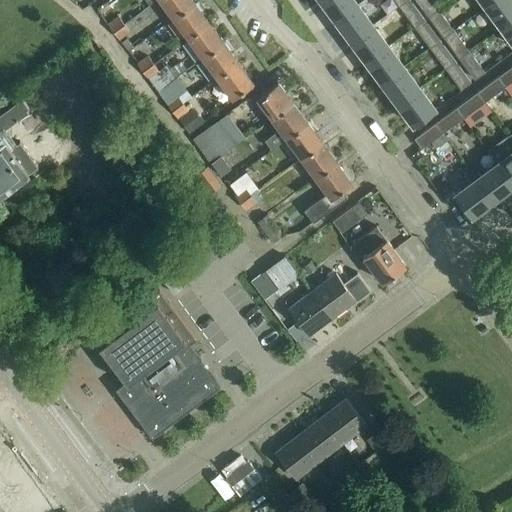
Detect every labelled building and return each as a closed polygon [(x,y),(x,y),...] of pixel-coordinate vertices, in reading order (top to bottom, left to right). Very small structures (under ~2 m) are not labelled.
[(192,0),(160,0),(168,9),(173,16),(194,1),(192,0)] [(321,0),(335,19),(357,2),(355,0),(321,0)] [(387,20),(397,12),(388,0),(384,0),(376,6),(387,20)] [(414,26),(424,18),(410,0),(404,0),(398,5),(414,26)] [(415,0),(427,16),(437,8),(431,0),(415,0)] [(501,26),(511,18),(511,0),(492,0),(486,5),(501,26)] [(194,1),(173,16),(184,31),(188,36),(208,21),(204,16),(194,1)] [(351,40),(373,24),(357,2),(335,19),(351,40)] [(443,37),(453,29),(437,8),(427,16),(443,37)] [(107,22),(113,30),(124,22),(118,14),(107,22)] [(429,47),(440,39),(424,18),(414,26),(429,47)] [(511,40),(511,18),(501,26),(511,40)] [(188,36),(200,53),(202,56),(223,41),(221,38),(208,21),(188,36)] [(130,30),(124,22),(113,30),(119,38),(130,30)] [(366,61),(388,45),(373,24),(351,40),(366,61)] [(458,58),(469,50),(453,29),(443,37),(458,58)] [(445,68),(455,60),(440,39),(429,47),(445,68)] [(216,75),(217,76),(237,60),(223,41),(202,56),(216,75)] [(382,82),(404,66),(388,45),(366,61),(382,82)] [(474,79),(484,71),(479,65),(469,50),(458,58),(474,79)] [(142,70),(152,62),(147,55),(136,62),(142,70)] [(232,96),(237,93),(253,81),(237,60),(217,76),(232,96)] [(461,89),(471,81),(455,60),(445,68),(461,89)] [(176,75),(186,68),(180,61),(171,68),(176,75)] [(158,70),(152,62),(142,70),(148,78),(158,70)] [(511,65),(498,76),(504,85),(511,79),(511,65)] [(397,103),(419,87),(404,66),(382,82),(397,103)] [(172,80),(169,76),(154,87),(157,90),(171,109),(182,100),(182,101),(191,95),(176,77),(172,80)] [(498,76),(477,91),(483,100),(504,85),(498,76)] [(271,117),(292,101),(277,81),(256,96),(271,117)] [(413,124),(429,112),(434,108),(419,87),(397,103),(413,124)] [(477,91),(455,107),(462,116),(483,100),(477,91)] [(30,109),(21,97),(0,112),(0,192),(37,165),(19,141),(17,143),(5,127),(30,109)] [(188,110),(182,101),(182,100),(171,109),(177,117),(187,130),(202,119),(193,106),(188,110)] [(271,148),(286,136),(306,121),(292,101),(271,117),(279,128),(264,139),(271,148)] [(441,131),(462,116),(455,107),(434,122),(441,131)] [(301,156),(321,141),(306,121),(286,136),(301,156)] [(420,147),(436,135),(441,131),(434,122),(429,126),(413,138),(420,147)] [(210,162),(229,147),(212,124),(193,138),(210,162)] [(260,124),(245,125),(247,138),(261,137),(260,124)] [(508,135),(508,134),(487,149),(496,162),(497,162),(511,182),(511,139),(508,134),(508,135)] [(316,176),(336,161),(321,141),(301,156),(316,176)] [(351,182),(336,161),(316,176),(327,191),(304,208),(313,221),(347,196),(342,189),(351,182)] [(492,199),(511,184),(511,182),(497,162),(496,162),(476,178),(492,199)] [(209,192),(210,192),(221,184),(206,164),(195,173),(209,192)] [(240,202),(257,189),(245,172),(229,184),(237,194),(235,196),(240,202)] [(470,215),(492,199),(476,178),(454,193),(470,215)] [(245,210),(263,196),(257,189),(240,202),(245,210)] [(272,242),(283,233),(270,215),(267,212),(256,221),(261,227),(260,229),(269,242),(271,241),(272,242)] [(405,264),(376,225),(349,245),(359,258),(363,255),(370,265),(382,281),(405,264)] [(265,269),(252,279),(266,298),(279,288),(279,289),(298,274),(284,255),(265,269)] [(242,266),(227,275),(250,315),(265,307),(242,266)] [(331,317),(346,305),(354,299),(356,301),(370,290),(357,272),(343,282),(335,271),(311,289),(331,317)] [(173,275),(165,281),(173,292),(181,286),(173,275)] [(38,314),(67,295),(61,285),(32,304),(38,314)] [(177,414),(179,416),(219,385),(188,344),(195,338),(158,288),(93,337),(99,344),(98,345),(101,348),(107,356),(109,359),(110,359),(116,368),(118,371),(119,371),(125,380),(115,387),(117,390),(120,388),(153,432),(177,414)] [(331,317),(311,289),(287,306),(295,318),(307,334),(331,317)] [(272,312),(258,316),(260,328),(275,324),(272,312)] [(386,372),(423,405),(437,391),(400,357),(386,372)] [(365,424),(357,413),(345,397),(322,415),(342,442),(365,424)] [(362,415),(370,432),(385,425),(377,408),(362,415)] [(318,459),(342,442),(322,415),(298,433),(318,459)] [(294,477),(300,473),(318,459),(298,433),(274,451),(294,477)] [(1,448),(0,448),(0,479),(16,468),(1,448)] [(245,461),(240,454),(222,469),(226,475),(225,477),(239,495),(262,478),(253,467),(247,459),(245,461)] [(0,479),(0,510),(30,489),(16,468),(0,479)] [(30,489),(0,510),(0,511),(42,511),(45,510),(30,489)]
